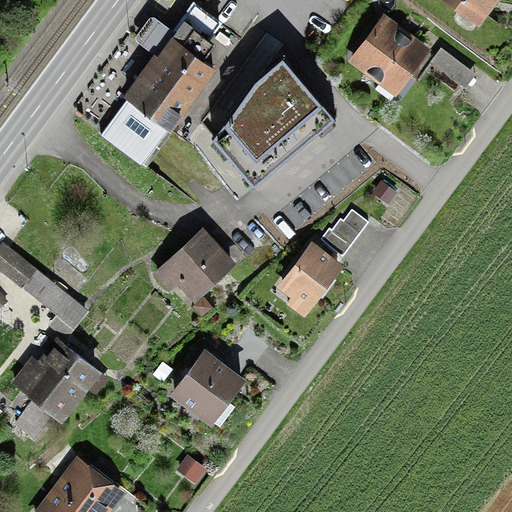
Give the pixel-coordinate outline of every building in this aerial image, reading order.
[(465,0),(466,0),(483,12),(492,0),(450,0),(460,7),(465,0)] [(101,134),(145,166),(172,130),(168,127),(212,66),(196,53),(219,22),(195,5),(101,134)] [(356,55),(370,65),(367,69),(381,80),(384,76),(398,86),(423,54),(408,43),(412,39),(397,29),(394,33),(380,22),(356,55)] [(465,86),(474,73),(441,48),(431,61),(465,86)] [(255,78),(212,137),(253,186),(335,118),(282,56),(255,78)] [(352,209),(343,220),(340,218),(332,229),(329,227),(321,238),(342,255),(368,221),(352,209)] [(194,296),(230,262),(202,231),(157,273),(170,287),(179,279),(194,296)] [(69,300),(67,294),(2,244),(0,246),(0,267),(59,314),(53,323),(66,333),(85,309),(72,299),(69,300)] [(309,258),(304,255),(282,285),(295,294),(288,303),(304,315),(315,300),(312,298),(338,264),(317,248),(309,258)] [(52,411),(59,416),(95,368),(60,340),(42,363),(38,360),(30,370),(26,367),(15,382),(34,397),(15,421),(33,435),(52,411)] [(204,352),(174,392),(219,426),(234,406),(226,400),(241,380),(204,352)] [(78,460),(57,489),(87,511),(103,511),(119,492),(78,460)] [(87,511),(57,489),(38,511),(87,511)]
